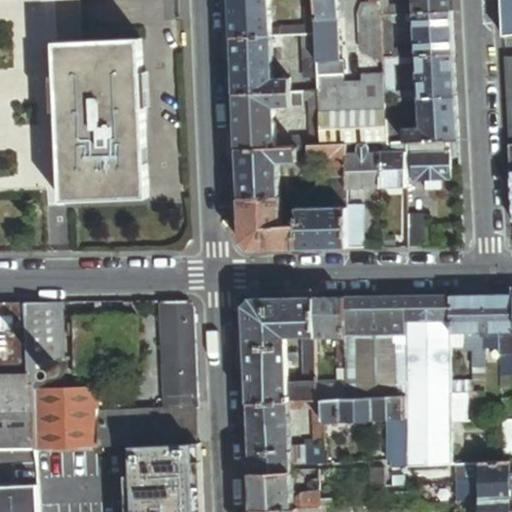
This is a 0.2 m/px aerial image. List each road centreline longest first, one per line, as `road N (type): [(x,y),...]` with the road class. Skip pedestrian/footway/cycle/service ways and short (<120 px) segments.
road 1 (residential): [(204,0),(217,277)]
road 2 (residential): [(217,277),(492,274)]
road 3 (residential): [(474,0),(492,274)]
road 4 (residential): [(217,277),(228,511)]
road 5 (residential): [(0,278),(217,277)]
